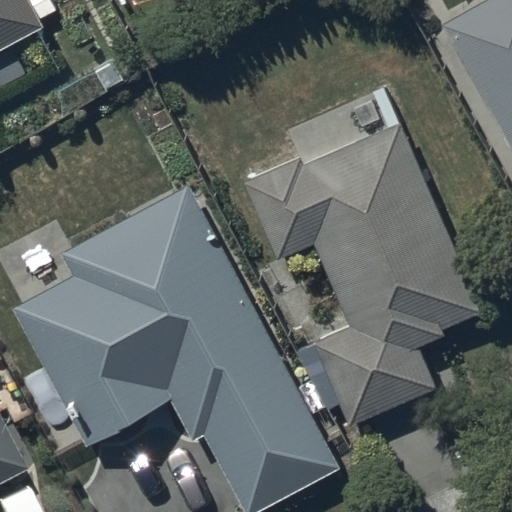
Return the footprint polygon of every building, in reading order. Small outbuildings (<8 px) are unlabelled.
[(0,0),(0,50),(49,26),(45,19),(64,9),(59,0),(0,0)] [(511,0),(481,0),(443,21),(511,143),(511,0)] [(303,163),(299,155),(244,179),(279,259),(313,244),(349,325),(314,340),(349,422),(438,383),(423,348),(447,337),(443,328),(484,310),(402,121),(303,163)] [(76,274),(15,306),(87,443),(172,399),(193,438),(205,432),(246,511),(253,511),(343,466),(194,182),(63,250),(76,274)] [(0,482),(20,472),(0,430),(0,482)]
